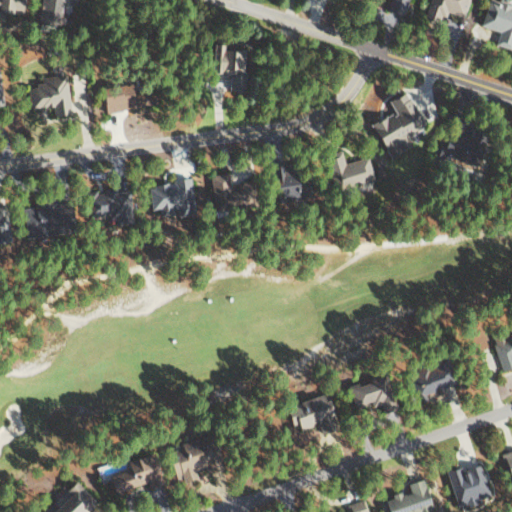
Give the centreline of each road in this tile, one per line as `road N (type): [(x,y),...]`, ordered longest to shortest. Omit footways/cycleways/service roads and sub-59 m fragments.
road 1 (residential): [(0,168),(296,128),(345,101),(374,52)]
road 2 (residential): [(216,0),(511,95)]
road 3 (residential): [(236,511),(511,411)]
